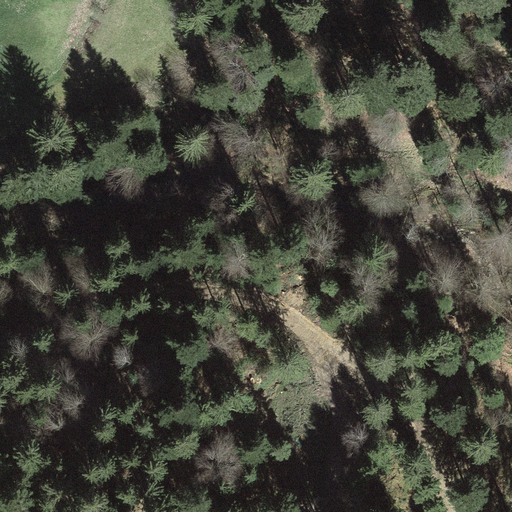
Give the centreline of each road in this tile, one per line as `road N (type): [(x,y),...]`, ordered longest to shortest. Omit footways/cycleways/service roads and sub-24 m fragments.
road 1 (track): [(0,352),(106,297),(180,285),(230,291),(310,327),(401,400),(441,465),(454,511)]
road 2 (track): [(316,511),(338,482),(346,424),(310,327)]
